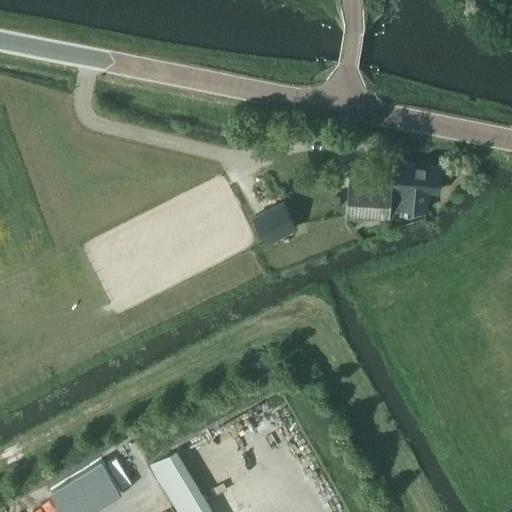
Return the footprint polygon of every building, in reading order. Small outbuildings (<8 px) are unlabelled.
[(429,186),(438,186),(440,163),(403,160),(402,183),(349,179),(347,213),(389,217),(390,205),(427,208),(429,186)] [(254,216),(266,240),(273,237),(272,234),(295,222),(284,201),(254,216)] [(155,460),(182,511),(219,511),(184,445),(155,460)] [(136,473),(116,484),(130,511),(154,511),(156,511),(136,473)] [(63,480),(36,497),(44,511),(55,511),(76,500),(63,480)]
